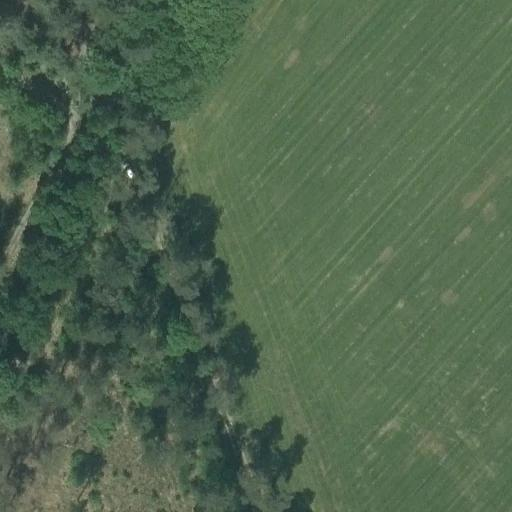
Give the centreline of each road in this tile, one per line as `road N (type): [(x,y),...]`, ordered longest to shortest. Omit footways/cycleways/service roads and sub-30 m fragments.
road 1 (track): [(255,511),(117,152),(108,137),(0,66)]
road 2 (track): [(0,425),(138,194)]
road 3 (track): [(90,124),(0,276)]
road 4 (track): [(108,137),(189,0)]
road 5 (track): [(63,106),(126,0)]
